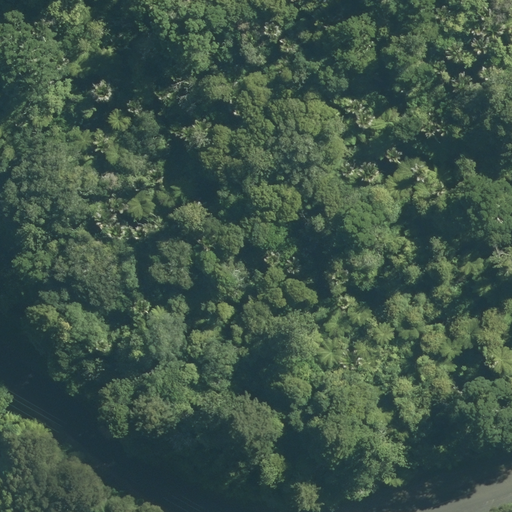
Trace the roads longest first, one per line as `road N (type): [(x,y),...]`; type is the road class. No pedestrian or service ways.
road 1 (unclassified): [(0,350),(166,457),(322,511)]
road 2 (unclassified): [(340,511),(511,458)]
